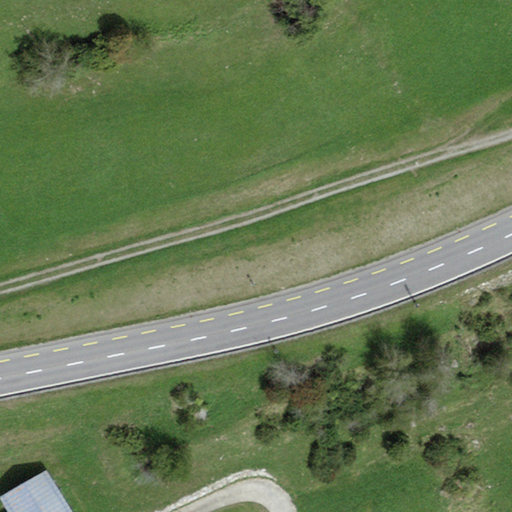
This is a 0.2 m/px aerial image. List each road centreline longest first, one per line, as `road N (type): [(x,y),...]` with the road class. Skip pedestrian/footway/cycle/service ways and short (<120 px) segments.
road 1 (primary): [(0,378),(270,321),(391,284),(511,233)]
road 2 (track): [(0,285),(511,135)]
